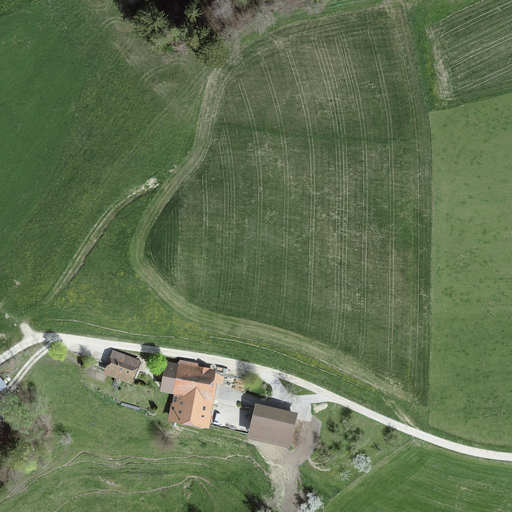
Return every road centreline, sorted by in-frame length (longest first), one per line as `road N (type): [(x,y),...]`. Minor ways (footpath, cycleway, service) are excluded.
road 1 (track): [(511,457),(464,450),(250,366),(34,339)]
road 2 (track): [(26,333),(109,213),(152,182)]
